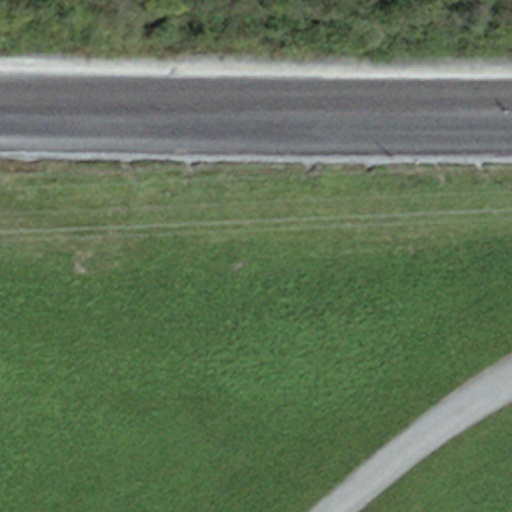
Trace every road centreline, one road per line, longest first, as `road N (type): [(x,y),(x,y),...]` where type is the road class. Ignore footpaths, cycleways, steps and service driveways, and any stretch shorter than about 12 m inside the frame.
road 1 (primary): [(0,109),(511,109)]
road 2 (residential): [(511,379),(455,411),(345,511)]
